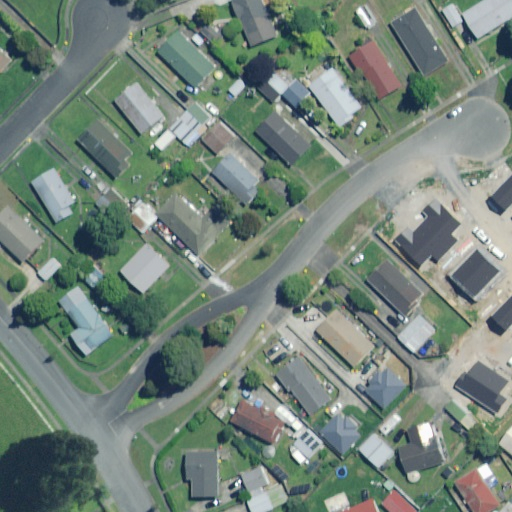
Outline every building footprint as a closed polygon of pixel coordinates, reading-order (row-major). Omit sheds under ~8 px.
[(279,36),(262,0),(233,0),(254,47),(279,36)] [(511,19),(511,0),(487,0),(464,14),(479,39),(511,19)] [(377,22),(366,5),(356,12),(366,29),(377,22)] [(463,22),(453,5),(443,11),(453,28),(463,22)] [(449,63),(416,10),(394,23),(427,76),(449,63)] [(215,70),(178,32),(159,51),(165,58),(159,64),(171,77),(177,70),(196,89),(215,70)] [(403,86),(374,41),(351,55),(380,100),(403,86)] [(0,74),(13,61),(0,49),(0,74)] [(365,111),(334,69),(311,86),(341,128),(365,111)] [(290,87),(276,74),(261,90),(274,103),(290,87)] [(248,86),(240,78),(228,89),(237,97),(248,86)] [(166,116),(136,82),(115,101),(144,135),(166,116)] [(211,117),(197,103),(171,129),(190,148),(206,131),(202,126),(211,117)] [(312,147),(276,112),(257,131),(293,167),(312,147)] [(133,155),(99,121),(79,141),(102,164),(117,179),(131,166),(126,161),(133,155)] [(235,138),(220,123),(203,139),(218,155),(235,138)] [(260,181),(229,153),(212,171),(248,206),(261,192),(255,186),(260,181)] [(76,203),(56,169),(33,183),(58,224),(75,214),(70,206),(76,203)] [(202,218),(177,194),(157,214),(201,256),(232,224),(214,207),(202,218)] [(511,198),(506,202),(503,197),(481,211),(499,241),(511,232),(511,198)] [(158,219),(142,203),(127,218),(142,234),(158,219)] [(46,242),(11,208),(0,218),(0,238),(25,263),(46,242)] [(457,260),(426,223),(403,243),(417,259),(419,257),(436,278),(457,260)] [(171,267),(148,245),(122,271),(146,293),(171,267)] [(38,251),(31,258),(39,267),(47,259),(38,251)] [(491,269),(477,255),(456,274),(470,289),(491,269)] [(63,268),(54,259),(39,273),(49,282),(63,268)] [(427,297),(390,261),(370,282),(407,318),(427,297)] [(115,336),(79,288),(61,301),(82,329),(73,336),(88,356),(115,336)] [(377,346),(337,309),(317,331),(357,368),(377,346)] [(436,331),(421,316),(399,337),(415,353),(436,331)] [(511,366),(511,338),(470,353),(479,378),(511,366)] [(297,355),(277,371),(313,415),(332,399),(297,355)] [(368,380),(372,384),(367,389),(389,410),(410,388),(388,367),(382,374),(378,370),(368,380)] [(477,407),(460,392),(446,408),(472,432),(478,424),(469,416),(477,407)] [(286,424),(243,400),(232,421),(275,445),(286,424)] [(348,417),(345,421),(339,415),(321,434),(344,456),(362,437),(356,431),(359,427),(348,417)] [(446,461),(430,421),(407,430),(413,445),(398,451),(412,484),(421,480),(418,473),(446,461)] [(323,443),(299,423),(286,438),(309,458),(323,443)] [(511,431),(501,444),(511,453),(511,431)] [(394,452),(375,435),(361,450),(380,468),(394,452)] [(276,457),(272,447),(262,450),(266,461),(276,457)] [(219,497),(218,453),(186,454),(186,478),(192,478),(193,497),(219,497)] [(498,481),(487,463),(456,483),(475,511),(491,511),(501,506),(489,487),(498,481)] [(270,484),(262,467),(242,476),(250,493),(270,484)] [(314,488),(298,472),(287,483),(303,500),(314,488)] [(290,502),(283,486),(248,501),(252,511),(270,511),(290,502)] [(417,511),(395,490),(382,504),(390,511),(417,511)] [(377,511),(372,500),(346,511),(377,511)] [(511,511),(511,500),(500,511),(511,511)]
